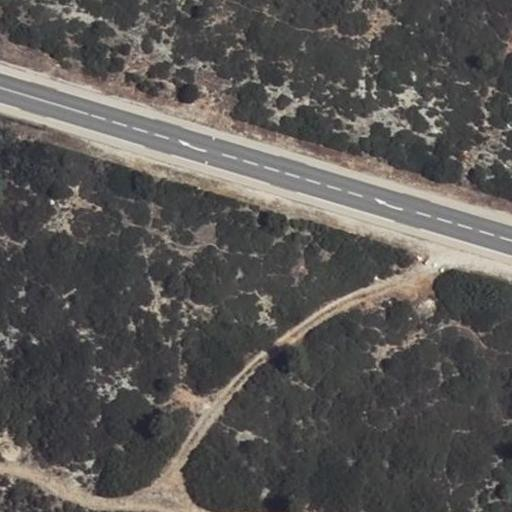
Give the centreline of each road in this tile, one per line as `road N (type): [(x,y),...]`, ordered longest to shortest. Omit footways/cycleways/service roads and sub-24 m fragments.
road 1 (primary): [(511,241),(0,89)]
road 2 (track): [(0,470),(28,469),(84,496),(188,511)]
